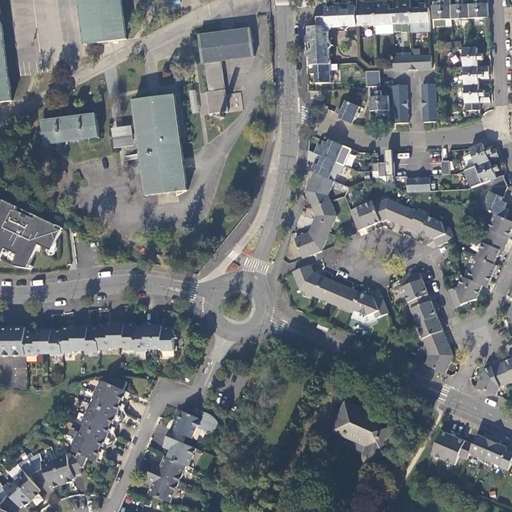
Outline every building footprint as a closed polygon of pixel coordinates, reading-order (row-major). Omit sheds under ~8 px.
[(80,0),(87,45),(128,40),(122,0),(80,0)] [(375,0),(360,1),(360,11),(357,11),(358,27),(377,26),(376,10),(375,0)] [(384,0),(383,0),(375,0),(376,10),(377,26),(395,25),(394,9),(390,9),(389,4),(385,4),(384,0)] [(412,8),(411,0),(401,1),(396,1),(396,9),(394,9),(395,25),(412,24),(412,8)] [(452,19),(471,18),(470,4),(463,4),(463,0),(458,0),(457,0),(457,5),(452,5),(452,19)] [(470,4),(471,18),(489,18),(487,0),(475,0),(476,4),(470,4)] [(434,20),(452,19),(452,5),(446,5),(445,1),(439,1),(439,2),(439,6),(433,6),(434,20)] [(0,2),(0,103),(13,102),(0,2)] [(430,23),(430,7),(426,7),(425,4),(420,4),(420,8),(412,8),(412,24),(430,23)] [(357,11),(357,6),(326,8),(327,18),(327,22),(334,29),(358,27),(357,11)] [(327,22),(327,18),(318,18),(319,27),(326,27),(330,32),(334,29),(327,22)] [(452,19),(434,20),(435,27),(453,26),(452,19)] [(413,33),(412,24),(395,25),(395,34),(413,33)] [(377,26),(377,35),(395,34),(395,25),(377,26)] [(250,27),(199,32),(205,92),(199,93),(201,114),(230,112),(230,110),(242,109),(241,93),(225,94),(221,59),(253,56),(250,27)] [(326,27),(319,27),(309,28),(311,67),(315,66),(330,65),(329,33),(330,32),(326,27)] [(478,48),(463,48),(464,67),(479,66),(479,60),(483,60),(482,54),(479,54),(478,48)] [(425,56),(425,70),(433,69),(432,55),(425,56)] [(394,57),(395,67),(396,71),(403,71),(402,56),(394,57)] [(402,56),(403,71),(410,70),(409,56),(402,56)] [(409,56),(410,70),(418,70),(417,56),(409,56)] [(417,56),(418,70),(425,70),(425,56),(417,56)] [(331,83),(330,65),(315,66),(316,69),(311,69),(311,75),(316,75),(316,84),(331,83)] [(479,72),(479,66),(464,67),(465,85),(480,84),(479,78),(484,78),(483,72),(479,72)] [(368,80),(381,80),(381,72),(368,72),(368,80)] [(437,92),(437,84),(423,85),(424,92),(437,92)] [(480,90),(480,84),(465,85),(467,111),(481,110),(481,104),(490,103),(490,93),(485,93),(484,90),(480,90)] [(395,94),(409,93),(408,86),(394,87),(395,94)] [(371,97),(372,111),(390,110),(389,96),(381,96),(381,91),(376,92),(376,97),(371,97)] [(437,92),(424,92),(424,100),(438,99),(437,92)] [(395,101),(409,101),(409,93),(395,94),(395,101)] [(140,139),(147,196),(189,191),(176,96),(135,101),(139,133),(134,134),(135,140),(135,139),(140,139)] [(339,108),(337,113),(342,116),(341,119),(353,124),(361,107),(347,101),(343,110),(339,108)] [(395,109),(410,108),(409,101),(395,101),(395,109)] [(424,107),(425,115),(439,114),(438,107),(424,107)] [(395,109),(396,117),(410,116),(410,108),(395,109)] [(425,123),(439,122),(439,114),(425,115),(425,123)] [(44,123),(47,147),(100,139),(97,115),(44,123)] [(396,117),(396,124),(411,124),(410,116),(396,117)] [(136,146),(135,139),(135,140),(134,134),(133,126),(114,129),(117,149),(136,146)] [(319,145),(314,154),(323,158),(338,164),(344,167),(352,150),(330,141),(329,144),(325,142),(323,147),(319,145)] [(484,143),(470,149),(472,154),(477,167),(491,161),(489,157),(494,155),(491,149),(487,151),(484,143)] [(386,151),(387,163),(394,163),(393,152),(393,151),(389,151),(386,151)] [(344,167),(338,164),(323,158),(314,154),(309,152),(308,161),(316,164),(314,169),(318,171),(317,174),(329,180),(331,181),(335,182),(338,174),(341,176),(344,167)] [(464,157),(469,170),(477,167),(472,154),(464,157)] [(469,170),(467,171),(474,188),(484,184),(491,181),(491,182),(493,186),(494,186),(509,187),(505,177),(498,179),(496,173),(500,171),(498,166),(494,167),(491,161),(477,167),(469,170)] [(444,175),(451,175),(450,162),(443,162),(444,175)] [(387,178),(387,163),(380,164),(374,164),(375,173),(379,173),(379,178),(387,178)] [(394,163),(387,163),(387,178),(395,177),(394,163)] [(317,174),(314,173),(313,177),(306,192),(316,216),(309,234),(295,239),(303,259),(322,252),(337,217),(329,196),(335,182),(331,181),(329,180),(317,174)] [(388,185),(395,188),(395,177),(387,178),(388,185)] [(415,179),(407,180),(408,194),(415,193),(415,179)] [(422,179),(415,179),(415,193),(423,193),(422,179)] [(430,182),(430,179),(422,179),(423,193),(431,192),(431,188),(430,182)] [(494,186),(484,209),(496,215),(506,219),(510,210),(507,209),(509,204),(504,202),(509,188),(509,187),(494,186)] [(14,265),(28,269),(33,269),(34,266),(30,264),(40,245),(52,251),(63,229),(0,198),(0,258),(1,259),(8,262),(14,265)] [(437,247),(453,241),(455,240),(450,227),(445,229),(442,222),(428,216),(429,214),(419,209),(418,212),(388,199),(374,205),(373,202),(351,210),(356,224),(359,231),(388,220),(435,240),(437,247)] [(511,221),(506,219),(496,215),(468,279),(464,277),(459,287),(449,291),(456,309),(477,301),(481,293),(483,287),(488,289),(493,277),(497,266),(495,265),(498,258),(502,256),(503,254),(511,234),(511,231),(511,221)] [(310,266),(293,273),(300,291),(353,314),(354,311),(367,317),(374,314),(376,319),(389,314),(382,297),(376,299),(370,297),(352,289),(333,281),(314,273),(313,272),(310,266)] [(426,366),(446,375),(453,356),(449,346),(440,323),(434,308),(426,287),(420,273),(400,281),(430,355),(426,366)] [(118,348),(118,325),(109,325),(100,325),(100,327),(100,350),(111,350),(111,348),(118,348)] [(126,325),(118,325),(118,348),(126,347),(126,350),(136,349),(136,327),(136,325),(126,325)] [(90,328),(82,328),(82,351),(89,351),(89,353),(100,352),(100,350),(100,327),(90,328)] [(155,349),(154,327),(145,327),(136,327),(136,349),(136,352),(147,352),(147,349),(155,349)] [(163,327),(154,327),(155,349),(162,349),(162,352),(174,351),(174,333),(171,329),(163,330),(163,327)] [(0,356),(28,356),(28,331),(28,328),(0,328),(0,356)] [(73,328),(64,329),(64,331),(64,353),(75,353),(75,351),(82,351),(82,328),(73,328)] [(46,354),(45,331),(36,331),(28,331),(28,356),(39,356),(39,354),(46,354)] [(54,331),(45,331),(46,354),(52,354),(52,356),(64,356),(64,353),(64,331),(54,331)] [(500,388),(511,383),(511,360),(509,361),(489,369),(485,371),(478,388),(497,396),(500,388)] [(249,384),(254,386),(258,377),(253,375),(249,384)] [(100,384),(97,391),(120,401),(121,398),(124,399),(128,390),(125,389),(128,381),(119,377),(116,385),(105,380),(103,386),(100,384)] [(120,401),(127,404),(128,399),(132,398),(131,395),(135,393),(128,390),(124,399),(121,398),(120,401)] [(120,401),(97,391),(94,397),(97,399),(95,404),(118,414),(121,405),(119,404),(120,401)] [(118,414),(125,417),(124,412),(126,412),(125,407),(127,404),(120,401),(119,404),(121,405),(118,414)] [(118,414),(95,404),(93,409),(90,407),(87,414),(110,424),(111,421),(114,422),(118,414)] [(397,425),(348,404),(336,431),(369,446),(366,453),(366,455),(365,458),(366,460),(367,462),(371,464),(372,465),(374,465),(376,464),(378,463),(379,462),(383,452),(384,453),(397,425)] [(191,444),(194,437),(199,426),(214,433),(219,421),(215,417),(212,414),(210,413),(206,411),(203,418),(183,410),(177,426),(175,429),(172,427),(169,435),(191,444)] [(110,424),(87,414),(84,421),(87,422),(85,427),(108,437),(112,428),(109,427),(110,424)] [(110,424),(117,427),(119,422),(122,422),(121,418),(125,417),(118,414),(114,422),(111,421),(110,424)] [(108,437),(115,440),(114,436),(117,435),(115,430),(117,427),(110,424),(109,427),(112,428),(108,437)] [(108,437),(85,427),(83,432),(80,431),(77,437),(101,447),(102,444),(105,445),(108,437)] [(432,455),(456,466),(460,457),(468,460),(471,454),(501,467),(501,468),(509,472),(511,464),(511,445),(509,448),(507,447),(497,443),(497,442),(488,437),(484,436),(483,437),(479,435),(475,445),(468,442),(462,439),(462,437),(451,433),(449,432),(448,433),(443,431),(432,455)] [(191,444),(169,435),(166,443),(172,445),(171,449),(168,457),(187,465),(190,466),(198,447),(197,447),(191,444)] [(101,447),(77,437),(74,444),(77,445),(75,450),(80,452),(77,457),(85,466),(89,456),(98,460),(102,451),(100,450),(101,447)] [(101,447),(107,449),(109,446),(112,445),(111,441),(115,440),(108,437),(105,445),(102,444),(101,447)] [(191,444),(197,447),(200,440),(194,437),(191,444)] [(105,453),(107,449),(101,447),(100,450),(102,451),(98,460),(106,464),(105,459),(107,458),(105,453)] [(407,449),(402,458),(409,461),(414,453),(407,449)] [(64,484),(56,459),(51,461),(51,458),(44,460),(41,452),(30,458),(38,471),(46,467),(51,485),(55,484),(55,486),(64,484)] [(85,466),(77,457),(71,459),(69,453),(61,455),(62,457),(56,459),(64,484),(74,481),(73,478),(76,477),(75,475),(82,472),(81,467),(85,466)] [(168,457),(166,456),(163,463),(161,466),(154,463),(151,471),(180,483),(187,465),(168,457)] [(38,471),(30,458),(19,463),(25,469),(19,474),(21,477),(17,480),(34,500),(38,504),(45,498),(39,491),(42,489),(30,475),(38,471)] [(180,483),(151,471),(148,479),(154,482),(153,485),(150,492),(172,501),(180,483)] [(34,500),(17,480),(13,484),(11,481),(6,486),(1,481),(0,481),(0,495),(5,499),(10,492),(22,506),(24,503),(27,506),(34,500)] [(261,488),(252,486),(249,495),(259,498),(261,488)] [(0,505),(5,499),(0,495),(0,511),(10,511),(0,506),(0,505)]
